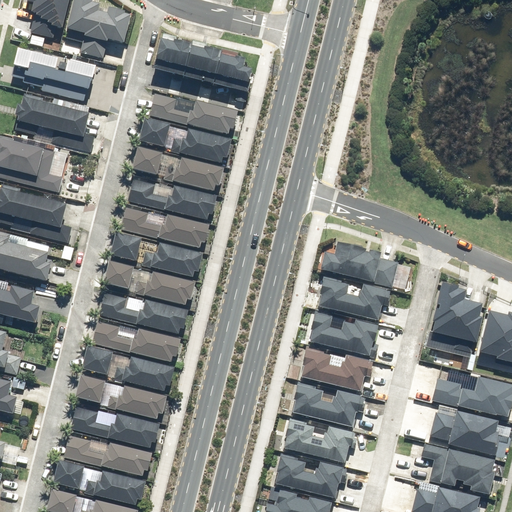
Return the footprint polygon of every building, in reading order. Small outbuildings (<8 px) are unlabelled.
[(69,28),(75,0),(32,0),(33,0),(41,2),(38,12),(39,12),(34,32),(56,38),(59,26),(69,28)] [(78,0),(72,29),(88,33),(83,53),(106,59),(110,41),(113,42),(113,39),(130,43),(137,15),(130,14),(131,11),(114,7),(113,13),(104,11),(105,4),(97,2),(97,0),(78,0)] [(64,59),(25,49),(20,66),(19,66),(16,76),(27,79),(26,83),(46,88),(45,91),(87,102),(91,88),(95,89),(97,81),(98,81),(101,68),(99,67),(99,66),(74,60),(74,62),(75,62),(72,73),(61,70),(64,59)] [(46,99),(28,94),(26,100),(29,101),(28,105),(24,104),(21,115),(25,116),(24,121),(21,120),(19,131),(39,136),(42,126),(58,129),(54,143),(94,153),(98,137),(90,135),(95,114),(46,101),(46,99)] [(158,95),(153,116),(190,125),(193,114),(177,110),(179,100),(158,95)] [(196,111),(192,124),(234,134),(235,128),(239,129),(243,112),(202,101),(199,111),(196,111)] [(150,119),(145,140),(170,147),(176,126),(150,119)] [(178,140),(175,153),(184,155),(184,153),(227,163),(229,157),(233,158),(237,140),(194,129),(192,140),(188,139),(188,142),(178,140)] [(49,151),(49,149),(17,141),(17,140),(0,135),(0,136),(0,154),(1,155),(0,157),(0,177),(62,192),(65,178),(52,175),(58,153),(49,151)] [(144,148),(138,169),(163,175),(168,154),(144,148)] [(171,168),(168,181),(177,183),(177,181),(220,192),(221,185),(225,186),(230,168),(187,158),(185,169),(181,168),(181,170),(171,168)] [(137,180),(132,201),(169,211),(172,199),(155,195),(158,185),(137,180)] [(23,189),(5,185),(4,190),(6,191),(5,196),(1,195),(0,200),(0,206),(2,207),(1,212),(0,211),(0,221),(16,226),(19,216),(37,220),(34,234),(72,244),(76,228),(67,225),(73,205),(23,192),(23,189)] [(174,196),(171,210),(213,220),(214,214),(218,215),(223,197),(180,187),(178,197),(174,196)] [(130,209),(124,230),(162,239),(165,228),(149,223),(151,214),(130,209)] [(167,224),(164,238),(206,248),(207,242),(211,243),(215,226),(215,225),(173,215),(171,225),(167,224)] [(0,273),(5,275),(6,269),(53,280),(57,264),(52,263),(54,252),(14,243),(15,238),(13,238),(13,235),(0,231),(0,273)] [(122,233),(116,255),(142,261),(147,239),(122,233)] [(150,254),(147,267),(155,269),(156,267),(198,277),(200,271),(204,272),(209,254),(166,243),(163,254),(160,253),(159,256),(150,254)] [(77,248),(66,246),(63,259),(74,261),(77,248)] [(319,256),(315,273),(369,286),(369,285),(390,290),(396,266),(375,260),(376,257),(364,255),(363,257),(360,256),(360,254),(332,247),(329,258),(319,256)] [(115,261),(110,283),(135,289),(140,268),(115,261)] [(143,283),(140,295),(149,297),(149,295),(192,305),(193,299),(197,300),(202,282),(159,272),(156,282),(153,281),(152,285),(143,283)] [(316,299),(313,310),(373,324),(380,294),(358,289),(356,295),(354,295),(352,301),(341,298),(343,289),(338,288),(340,283),(321,278),(319,283),(318,283),(314,298),(316,299)] [(0,312),(42,323),(46,307),(37,304),(40,292),(17,286),(16,292),(0,288),(0,312)] [(430,326),(427,336),(453,343),(451,351),(468,355),(476,321),(473,321),(476,308),(458,303),(460,295),(453,293),(453,291),(436,287),(431,309),(434,310),(433,314),(430,313),(427,325),(430,326)] [(108,294),(103,315),(140,324),(143,312),(127,309),(129,299),(108,294)] [(145,310),(142,324),(184,334),(186,328),(190,329),(194,311),(151,301),(149,311),(145,310)] [(307,335),(305,345),(364,360),(367,346),(368,346),(372,330),(350,325),(349,329),(338,326),(336,335),(324,332),(326,322),(328,323),(329,318),(312,314),(311,318),(309,318),(305,334),(307,335)] [(502,319),(483,315),(473,356),(491,361),(491,363),(511,367),(511,318),(502,316),(502,319)] [(101,323),(96,344),(133,353),(136,341),(120,337),(122,328),(101,323)] [(0,370),(21,376),(25,358),(14,355),(14,352),(8,350),(12,333),(0,329),(0,370)] [(139,339),(135,352),(177,362),(179,356),(182,357),(187,340),(145,329),(142,340),(139,339)] [(93,346),(88,369),(113,375),(119,353),(93,346)] [(299,370),(296,381),(355,396),(356,394),(359,395),(363,378),(368,379),(371,370),(369,370),(370,365),(365,364),(364,365),(340,359),(339,366),(337,365),(335,371),(324,369),(326,360),(320,359),(321,354),(303,349),(302,355),(300,354),(296,369),(299,370)] [(121,368),(118,380),(127,383),(127,381),(170,391),(171,385),(176,386),(180,368),(137,357),(134,368),(131,367),(130,371),(121,368)] [(86,375),(81,397),(106,403),(111,381),(86,375)] [(0,409),(19,414),(24,398),(15,396),(18,383),(0,378),(0,409)] [(453,409),(452,410),(490,420),(491,418),(502,421),(504,415),(505,415),(509,399),(507,398),(509,390),(472,381),(469,396),(456,392),(457,387),(435,381),(429,403),(453,409)] [(290,404),(287,416),(346,431),(350,417),(351,417),(352,413),(360,415),(362,406),(360,406),(361,401),(356,400),(355,401),(331,395),(330,402),(328,401),(326,407),(315,405),(317,396),(311,394),(313,390),(294,385),(293,390),(291,389),(291,390),(288,404),(290,404)] [(114,397),(111,408),(120,410),(121,409),(163,420),(164,413),(168,414),(173,397),(131,387),(128,397),(125,396),(124,399),(114,397)] [(79,408),(74,429),(112,438),(115,426),(98,423),(101,413),(79,408)] [(117,423),(114,437),(156,448),(157,442),(161,442),(165,425),(124,415),(121,424),(117,423)] [(450,419),(433,415),(427,438),(444,442),(442,449),(489,460),(491,453),(489,452),(492,437),(490,436),(493,425),(451,415),(450,419)] [(281,441),(279,452),(339,467),(340,465),(341,465),(344,451),(345,451),(348,437),(323,431),(321,438),(319,437),(318,443),(306,440),(308,432),(302,430),(303,425),(286,421),(285,426),(283,426),(279,440),(281,441)] [(0,457),(8,459),(12,443),(3,441),(6,428),(0,426),(0,457)] [(72,436),(67,458),(105,467),(108,455),(91,451),(94,441),(72,436)] [(110,452),(106,466),(149,477),(150,471),(154,472),(158,454),(116,444),(114,453),(110,452)] [(447,453),(421,447),(418,458),(432,462),(427,483),(435,485),(435,487),(449,490),(450,483),(458,485),(457,488),(465,490),(464,494),(483,499),(489,477),(486,476),(489,465),(447,454),(447,453)] [(273,477),(270,488),(329,502),(333,487),(334,488),(338,472),(314,467),(313,473),(310,473),(309,478),(297,475),(299,467),(293,466),(295,460),(278,456),(276,462),(274,461),(271,476),(273,477)] [(65,461),(59,483),(85,489),(90,467),(65,461)] [(93,481),(90,494),(99,497),(99,495),(141,506),(143,499),(147,500),(151,483),(109,472),(106,482),(103,481),(102,484),(93,481)] [(58,490),(53,511),(56,511),(78,511),(82,496),(58,490)] [(471,511),(474,502),(432,491),(431,495),(414,491),(409,511),(471,511)] [(262,508),(260,511),(324,511),(325,507),(304,502),(303,505),(290,502),(291,499),(274,495),(271,507),(272,507),(272,510),(262,508)] [(90,511),(85,511),(84,511),(143,511),(144,511),(102,501),(100,511),(96,510),(95,511),(90,511)]
